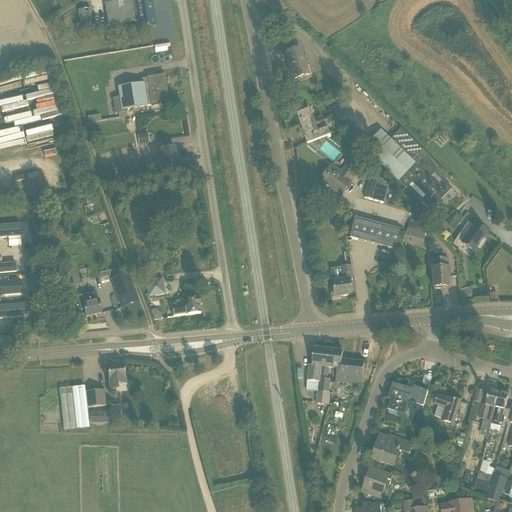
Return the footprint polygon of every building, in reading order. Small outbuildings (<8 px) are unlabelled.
[(155,27),(151,0),(132,0),(130,0),(105,4),(110,31),(117,30),(116,25),(134,22),(139,21),(145,20),(146,29),(155,27)] [(75,25),(76,31),(93,28),(90,8),(78,10),(80,24),(75,25)] [(290,70),(293,80),(308,76),(300,50),(285,54),(289,66),(290,66),(292,70),(290,70)] [(164,76),(147,78),(148,83),(118,87),(122,111),(152,106),(152,107),(159,106),(159,107),(161,107),(161,106),(169,104),(167,95),(166,95),(166,92),(167,92),(164,76)] [(327,127),(318,131),(309,109),(296,114),(295,113),(306,144),(330,135),(327,127)] [(418,167),(412,160),(418,155),(422,151),(400,129),(390,140),(380,131),(364,148),(406,188),(412,182),(422,171),(418,167)] [(145,171),(177,166),(175,148),(160,151),(161,160),(144,162),(145,171)] [(357,160),(362,164),(366,158),(362,154),(357,160)] [(443,197),(451,189),(418,155),(412,160),(418,167),(422,171),(412,182),(426,197),(421,202),(433,214),(442,205),(436,199),(439,197),(440,197),(441,197),(442,197),(443,197)] [(347,180),(352,173),(353,174),(357,167),(349,161),(348,161),(341,171),(332,164),(320,180),(341,196),(350,183),(347,180)] [(108,165),(111,178),(123,175),(120,162),(108,165)] [(383,204),(388,188),(382,180),(371,177),(365,199),(383,204)] [(454,231),(462,218),(455,214),(447,227),(454,231)] [(396,251),(402,230),(355,218),(350,239),(396,251)] [(444,224),(439,218),(436,222),(441,227),(444,224)] [(410,223),(409,222),(407,229),(425,234),(427,228),(417,225),(410,223)] [(453,244),(459,248),(462,245),(473,253),(478,247),(480,249),(485,241),(483,239),(487,234),(475,225),(467,236),(462,232),(453,244)] [(0,229),(0,245),(20,244),(19,228),(0,229)] [(448,259),(433,260),(434,269),(432,269),(433,288),(435,288),(435,289),(440,289),(440,288),(448,287),(447,277),(449,277),(449,268),(448,259)] [(37,273),(35,261),(25,262),(27,274),(37,273)] [(0,277),(16,276),(15,264),(0,265),(0,277)] [(340,297),(351,295),(349,281),(352,281),(351,266),(339,268),(331,269),(332,283),(333,291),(331,291),(332,300),(340,299),(340,297)] [(28,274),(28,292),(37,292),(37,274),(28,274)] [(138,302),(127,274),(111,280),(122,308),(138,302)] [(0,291),(17,290),(16,277),(0,278),(0,291)] [(165,295),(162,278),(145,281),(148,295),(155,294),(155,296),(165,295)] [(473,300),(472,288),(460,289),(462,302),(473,300)] [(86,318),(101,314),(98,300),(96,292),(87,294),(88,295),(77,297),(80,311),(84,310),(86,318)] [(201,300),(199,299),(199,300),(198,298),(176,302),(177,310),(172,311),(173,318),(185,316),(201,314),(199,306),(200,306),(202,304),(201,300)] [(154,320),(162,319),(161,314),(156,309),(151,311),(154,320)] [(0,324),(30,322),(29,315),(0,317),(0,324)] [(329,368),(334,369),(336,351),(315,349),(313,366),(309,365),(308,382),(319,382),(318,392),(317,392),(316,404),(329,405),(330,393),(329,393),(331,380),(327,379),(329,368)] [(336,351),(334,369),(337,369),(336,382),(362,385),(365,363),(342,360),(343,352),(336,351)] [(110,392),(118,391),(118,386),(126,385),(124,365),(107,367),(110,392)] [(393,395),(389,409),(406,414),(409,402),(424,406),(428,392),(430,387),(416,382),(417,381),(416,380),(415,383),(409,381),(406,388),(393,384),(390,394),(393,395)] [(88,408),(105,406),(104,390),(86,392),(85,387),(60,390),(64,431),(90,429),(88,408)] [(478,390),(475,401),(481,403),(483,391),(478,390)] [(499,393),(489,390),(486,405),(483,404),(479,418),(492,422),(499,393)] [(509,395),(499,393),(492,422),(505,425),(508,411),(505,410),(509,395)] [(454,425),(458,413),(464,414),(467,404),(449,398),(449,400),(437,396),(436,401),(437,401),(435,405),(446,408),(442,421),(454,425)] [(111,415),(121,415),(120,405),(110,406),(111,415)] [(92,423),(109,423),(109,412),(92,412),(92,423)] [(410,455),(413,444),(396,438),(395,440),(380,435),(377,444),(379,444),(374,460),(372,459),(372,460),(395,468),(401,452),(410,455)] [(381,500),(386,488),(389,489),(394,476),(373,469),(371,474),(369,473),(366,480),(369,481),(364,494),(381,500)] [(474,490),(488,494),(491,483),(485,481),(487,474),(479,472),(474,490)] [(471,484),(473,476),(466,473),(463,481),(471,484)] [(491,483),(488,494),(486,499),(501,503),(508,480),(494,475),(491,483)] [(511,482),(507,481),(503,494),(510,496),(511,488),(511,482)] [(474,511),(472,500),(449,504),(441,505),(441,511),(474,511)] [(404,502),(405,511),(404,511),(428,511),(428,508),(416,509),(415,501),(404,502)]
